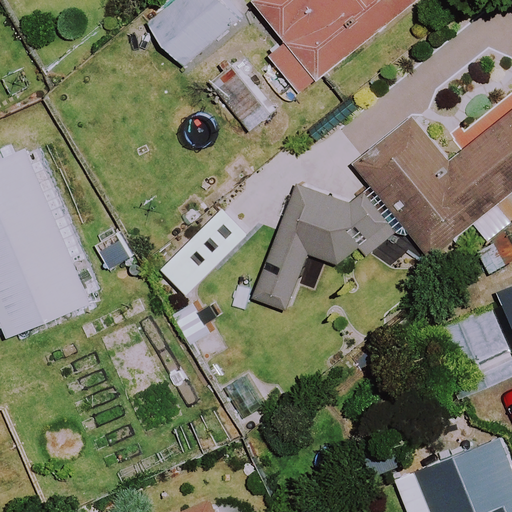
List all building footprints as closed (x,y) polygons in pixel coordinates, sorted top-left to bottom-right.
[(242,16),(227,0),(181,0),(153,26),(188,65),(242,16)] [(256,0),(291,44),(275,57),(303,93),(422,0),(256,0)] [(496,209),(508,223),(511,219),(511,111),(458,154),(426,113),(356,169),(372,189),(358,200),(296,183),(260,309),(291,318),(308,255),(336,263),(359,245),(371,257),(404,231),(429,262),(496,209)] [(34,142),(0,155),(0,324),(6,322),(12,338),(100,301),(34,142)] [(257,233),(226,204),(165,268),(195,297),(257,233)] [(474,251),(491,277),(511,263),(511,243),(505,232),(474,251)] [(497,296),(431,322),(451,372),(437,377),(447,402),(511,376),(511,290),(509,291),(503,294),(500,295),(497,296)] [(205,306),(178,320),(202,368),(229,354),(205,306)] [(511,511),(511,465),(502,438),(398,477),(410,511),(511,511)]
